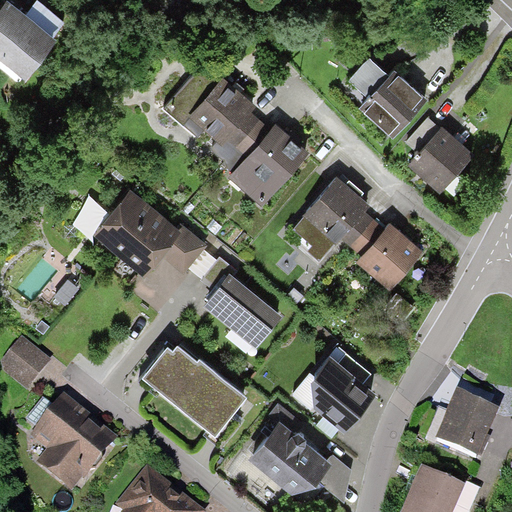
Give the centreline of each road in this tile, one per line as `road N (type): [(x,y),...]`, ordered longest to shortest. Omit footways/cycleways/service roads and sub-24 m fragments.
road 1 (residential): [(491,263),(277,83)]
road 2 (residential): [(371,511),(392,416),(491,263)]
road 3 (residential): [(245,511),(73,371)]
